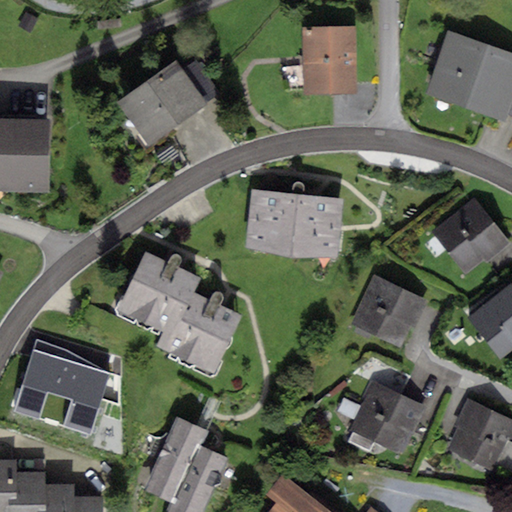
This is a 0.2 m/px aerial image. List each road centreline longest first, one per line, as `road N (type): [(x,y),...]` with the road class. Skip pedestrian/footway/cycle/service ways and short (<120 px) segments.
road 1 (residential): [(386,140),(316,139),(238,156),(167,194),(74,259),(31,302),(0,353)]
road 2 (residential): [(386,140),(386,0)]
road 3 (residential): [(511,183),(471,162),(386,140)]
